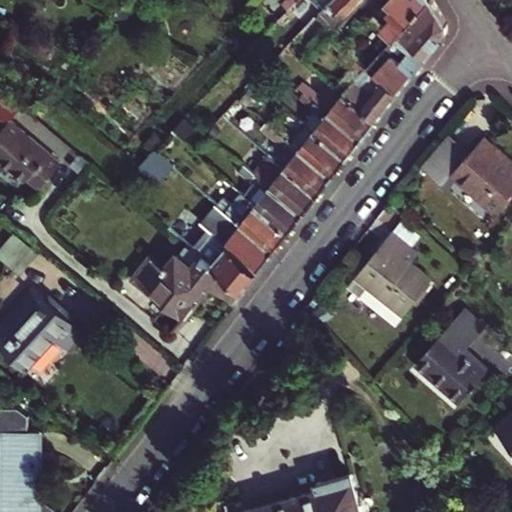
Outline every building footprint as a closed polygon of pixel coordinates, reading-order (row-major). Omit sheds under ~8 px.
[(134,3),(126,0),(120,0),(112,10),(123,15),(134,3)] [(332,0),(318,0),(318,1),(317,0),(303,0),(319,14),(321,11),(332,0)] [(332,0),(321,11),(331,21),(344,7),(336,0),(332,0)] [(327,36),(361,0),(336,0),(344,7),(331,21),(321,31),(327,36)] [(382,25),(394,36),(428,0),(386,0),(379,8),(389,18),(382,25)] [(435,0),(428,0),(394,36),(385,45),(414,71),(445,31),(447,20),(435,0)] [(85,37),(96,46),(112,28),(102,18),(85,37)] [(367,65),(363,62),(359,58),(355,62),(360,66),(341,89),(377,119),(414,71),(385,45),(367,65)] [(240,97),(247,104),(263,86),(256,80),(240,97)] [(377,119),(341,89),(334,83),(331,80),(315,99),(319,102),(361,138),(377,119)] [(361,138),(319,102),(313,108),(317,111),(307,123),(346,157),(361,138)] [(0,148),(33,175),(34,174),(47,185),(68,159),(16,116),(14,118),(3,109),(0,112),(0,148)] [(269,123),(287,139),(331,177),(346,157),(307,123),(303,120),(292,132),(275,117),(269,123)] [(447,152),(430,171),(444,183),(452,173),(495,208),(511,186),(511,158),(481,133),(458,161),(447,152)] [(286,149),(277,159),(317,194),(331,177),(287,139),(282,145),(286,149)] [(176,164),(158,149),(141,167),(160,183),(176,164)] [(266,149),(251,166),(303,213),(317,194),(277,159),(266,149)] [(256,184),(247,194),(288,231),(303,213),(251,166),(247,163),(240,170),(256,184)] [(220,203),(225,197),(218,190),(212,197),(220,203)] [(225,197),(220,203),(273,250),(288,231),(247,194),(244,192),(233,204),(225,197)] [(273,250),(220,203),(214,210),(220,216),(210,227),(259,268),(273,250)] [(259,268),(210,227),(188,207),(180,217),(205,240),(196,250),(202,255),(242,289),(259,268)] [(390,229),(356,273),(370,284),(361,295),(396,322),(430,277),(407,259),(415,248),(390,229)] [(38,250),(14,230),(0,246),(0,256),(19,273),(38,250)] [(242,289),(202,255),(196,250),(187,242),(170,263),(168,261),(164,267),(152,257),(137,276),(185,314),(209,284),(232,302),(242,289)] [(370,284),(356,273),(347,284),(361,295),(370,284)] [(13,347),(12,354),(21,362),(27,360),(32,365),(60,333),(70,342),(82,328),(72,319),(75,315),(51,294),(48,297),(34,285),(0,324),(0,343),(6,349),(13,347)] [(463,305),(415,362),(461,401),(489,367),(464,347),(484,322),(463,305)] [(40,493),(41,430),(32,430),(32,412),(22,404),(0,403),(0,433),(5,434),(3,511),(14,511),(58,511),(61,509),(40,493)] [(511,414),(509,411),(494,425),(511,443),(511,414)] [(363,511),(352,474),(319,483),(320,489),(244,511),(243,511),(363,511)]
